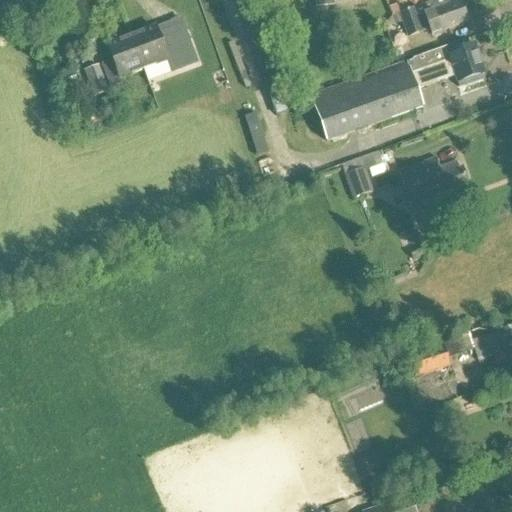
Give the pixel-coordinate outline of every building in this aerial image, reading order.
[(313,0),(314,9),(333,8),(332,3),(365,0),(313,0)] [(466,25),(459,3),(449,7),(446,0),(443,0),(434,3),(414,10),(399,16),(407,40),(422,34),(428,32),(430,38),(466,25)] [(195,33),(185,36),(185,34),(159,44),(154,29),(127,39),(140,73),(166,64),(168,68),(178,64),(181,71),(202,63),(198,51),(201,49),(195,33)] [(140,73),(127,39),(105,47),(110,62),(100,66),(109,90),(121,86),(119,81),(140,73)] [(454,47),(395,68),(309,99),(325,144),(422,110),(415,91),(454,78),(458,89),(483,81),(481,76),(484,75),(473,46),(456,52),(454,47)] [(82,74),(92,101),(106,96),(97,69),(82,74)] [(252,111),(241,115),(255,154),(266,150),(252,111)] [(340,170),(352,202),(371,195),(364,175),(384,168),(379,155),(340,170)] [(436,160),(400,173),(413,212),(433,205),(437,216),(464,206),(461,195),(465,194),(463,188),(467,187),(461,169),(458,170),(455,164),(439,169),(436,160)] [(422,249),(408,254),(412,263),(425,258),(422,249)] [(497,336),(474,344),(478,355),(481,364),(494,359),(498,371),(511,366),(511,329),(496,335),(497,336)] [(407,359),(413,381),(448,370),(445,360),(469,353),(465,338),(453,342),(453,345),(407,359)] [(393,494),(389,481),(365,489),(370,502),(393,494)] [(369,511),(412,511),(409,500),(369,511)]
